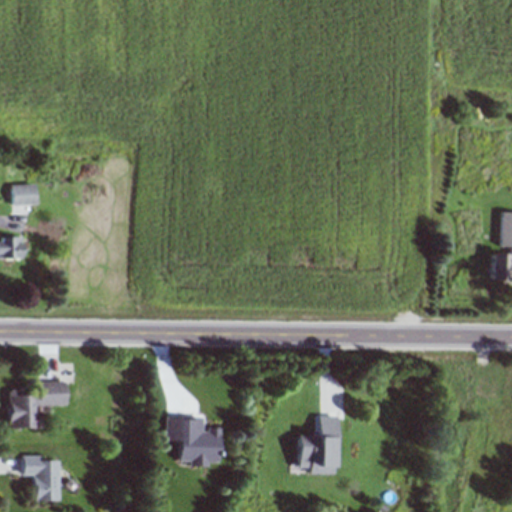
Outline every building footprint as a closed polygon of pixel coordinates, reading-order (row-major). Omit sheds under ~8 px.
[(10,184),(10,205),(34,205),(34,184),(10,184)] [(511,213),(501,213),(499,252),(489,251),(488,280),(511,281),(511,213)] [(0,236),(0,258),(20,259),(20,237),(0,236)] [(41,428),(40,406),(65,405),(64,381),(37,381),(37,391),(7,392),(8,429),(41,428)] [(335,416),(317,416),(317,435),(297,435),(297,468),(305,468),(305,473),(325,473),(325,465),(335,465),(335,416)] [(152,431),(152,449),(174,449),(174,431),(152,431)] [(59,500),(58,456),(21,456),(21,477),(32,477),(32,501),(59,500)]
